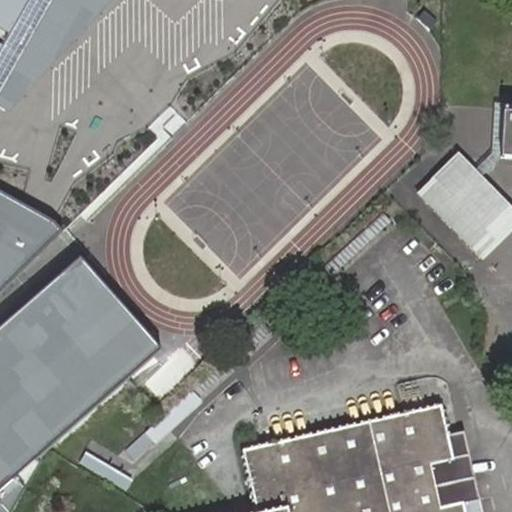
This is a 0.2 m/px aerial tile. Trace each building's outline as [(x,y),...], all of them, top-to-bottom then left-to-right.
[(0,0),(0,51),(28,0),(0,0)] [(511,115),(504,116),(502,160),(511,160),(511,115)] [(511,234),(511,204),(462,153),(420,193),(485,260),(511,234)] [(0,290),(76,222),(0,178),(0,290)] [(0,483),(27,461),(120,383),(167,344),(88,250),(0,323),(0,483)] [(451,462),(457,461),(445,407),(243,451),(256,511),(468,511),(466,503),(461,505),(451,462)] [(466,503),(457,461),(451,462),(461,505),(466,503)]
